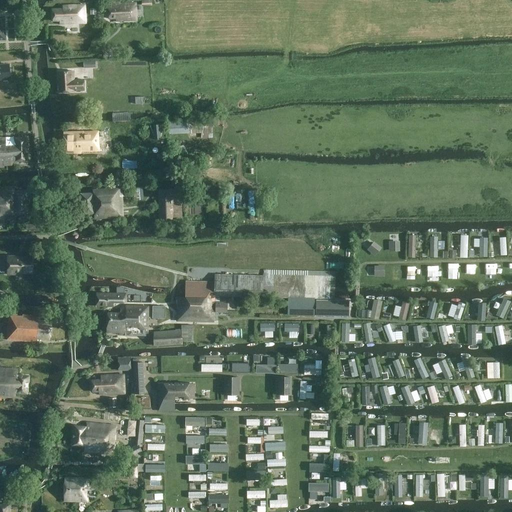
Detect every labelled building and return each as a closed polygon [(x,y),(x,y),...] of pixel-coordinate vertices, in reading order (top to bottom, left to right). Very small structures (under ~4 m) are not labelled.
[(136,20),(135,3),(118,4),(118,3),(110,4),(110,7),(108,8),(109,19),(115,19),(115,21),(136,20)] [(85,23),(85,5),(62,6),(63,9),(52,10),(53,21),(60,21),(60,24),(85,23)] [(0,80),(10,79),(9,65),(0,65),(0,80)] [(74,92),(74,91),(84,91),(84,80),(74,80),(73,71),(58,72),(59,92),(74,92)] [(218,126),(218,119),(188,120),(188,134),(196,134),(201,134),(201,138),(212,138),(212,133),(212,134),(212,126),(218,126)] [(169,122),(169,135),(182,134),(182,121),(169,122)] [(99,151),(98,132),(82,132),(64,133),(64,151),(76,151),(80,151),(99,151)] [(28,162),(27,138),(15,138),(7,138),(0,138),(0,165),(12,165),(12,162),(28,162)] [(29,212),(29,191),(14,191),(14,187),(0,187),(0,218),(2,219),(2,218),(15,217),(15,213),(29,212)] [(123,217),(121,188),(93,190),(93,193),(81,194),(82,214),(94,214),(94,219),(123,217)] [(178,189),(171,189),(157,190),(158,203),(158,221),(173,220),(172,218),(178,218),(178,189)] [(468,235),(460,235),(459,257),(467,258),(468,235)] [(479,245),(479,257),(487,257),(487,236),(479,235),(479,237),(473,237),(473,245),(479,245)] [(430,236),(429,257),(437,257),(437,249),(444,249),(444,241),(438,241),(438,236),(430,236)] [(398,241),(389,241),(389,252),(398,252),(398,241)] [(372,242),(366,250),(375,256),(380,249),(372,242)] [(32,272),(32,258),(15,258),(15,257),(7,257),(7,274),(15,274),(15,273),(32,272)] [(374,266),(374,276),(384,275),(384,266),(374,266)] [(314,316),(314,303),(314,298),(334,298),(335,272),(263,270),(263,276),(263,297),(288,297),(288,303),(287,315),(314,316)] [(439,270),(427,270),(427,281),(439,281),(439,270)] [(185,282),(185,297),(214,298),(214,296),(263,297),(263,276),(214,275),(214,283),(185,282)] [(113,306),(113,302),(125,302),(125,294),(97,294),(97,306),(113,306)] [(214,322),(214,313),(227,313),(227,302),(214,302),(214,298),(185,297),(177,297),(177,321),(214,322)] [(503,318),(511,301),(504,298),(496,315),(503,318)] [(369,317),(378,319),(382,300),(372,299),(371,308),(359,308),(358,316),(369,317)] [(405,319),(409,302),(403,300),(401,306),(395,305),(393,315),(398,316),(398,317),(405,319)] [(348,317),(348,302),(316,301),(316,316),(348,317)] [(459,320),(465,304),(458,302),(457,306),(451,304),(447,316),(453,318),(459,320)] [(486,303),(478,303),(477,320),(485,321),(486,303)] [(145,333),(147,333),(148,307),(126,306),(120,309),(120,313),(107,313),(107,332),(119,332),(123,333),(125,333),(125,334),(125,335),(145,336),(145,333)] [(152,306),(152,318),(164,319),(165,306),(152,306)] [(37,339),(50,340),(52,322),(38,321),(39,316),(9,314),(7,340),(37,342),(37,339)] [(341,322),(341,342),(349,342),(349,339),(354,339),(355,332),(349,332),(349,322),(341,322)] [(363,323),(366,341),(372,340),(372,336),(378,335),(377,330),(371,331),(369,322),(363,323)] [(274,323),(259,323),(259,332),(264,332),(265,338),(273,338),(273,333),(272,333),(272,331),(274,331),(274,323)] [(388,323),(382,325),(389,342),(395,340),(388,323)] [(437,325),(441,342),(449,340),(447,333),(453,331),(453,332),(459,331),(459,325),(452,325),(451,323),(445,325),(445,324),(437,325)] [(299,324),(284,324),(284,331),(289,331),(289,338),(297,338),(297,331),(299,331),(299,324)] [(418,324),(412,325),(414,342),(421,342),(418,324)] [(467,324),(467,344),(475,344),(475,341),(481,341),(481,332),(475,332),(475,324),(467,324)] [(154,332),(153,346),(182,344),(182,342),(193,342),(192,325),(181,325),(181,330),(175,330),(175,331),(154,332)] [(502,325),(494,326),(498,345),(505,343),(502,325)] [(130,370),(130,357),(117,358),(118,371),(130,370)] [(365,380),(377,379),(376,359),(364,360),(365,380)] [(250,361),(231,360),(231,370),(250,370),(250,361)] [(143,389),(142,371),(142,362),(133,362),(134,372),(135,393),(143,393),(143,389)] [(297,362),(277,362),(277,371),(297,371),(297,362)] [(409,362),(402,366),(406,372),(412,368),(409,362)] [(355,363),(349,364),(352,379),(358,378),(355,363)] [(275,365),(256,364),(255,373),(275,373),(275,365)] [(397,364),(391,366),(394,380),(400,378),(397,364)] [(15,393),(27,394),(29,376),(16,375),(17,370),(0,368),(0,394),(15,396),(15,393)] [(125,394),(124,374),(101,376),(101,380),(92,380),(92,392),(93,392),(93,399),(102,398),(102,395),(125,394)] [(225,378),(225,393),(237,393),(238,378),(225,378)] [(277,379),(277,394),(290,394),(290,380),(277,379)] [(159,393),(159,402),(174,402),(174,396),(184,396),(184,398),(193,398),(193,384),(159,384),(159,390),(160,390),(160,393),(159,393)] [(394,397),(389,397),(389,388),(379,389),(380,407),(395,406),(394,397)] [(341,392),(344,406),(349,405),(347,391),(341,392)] [(417,394),(410,396),(409,391),(403,393),(406,406),(419,403),(417,394)] [(133,456),(141,452),(144,421),(138,420),(135,445),(129,448),(133,456)] [(185,421),(186,431),(206,430),(205,421),(185,421)] [(72,445),(113,449),(115,426),(87,423),(87,427),(82,426),(74,426),(72,445)] [(406,448),(405,427),(394,428),(394,438),(399,437),(399,449),(406,448)] [(164,439),(164,430),(144,429),(144,439),(164,439)] [(377,429),(377,449),(385,448),(384,429),(377,429)] [(283,430),(268,430),(268,438),(283,438),(283,430)] [(284,445),(265,446),(266,454),(284,453),(284,445)] [(148,456),(165,455),(164,447),(147,448),(148,456)] [(340,464),(344,464),(344,457),(333,457),(332,476),(339,476),(340,464)] [(148,460),(148,468),(165,467),(165,459),(148,460)] [(267,464),(268,474),(287,472),(286,462),(267,464)] [(309,466),(309,476),(329,475),(328,465),(309,466)] [(129,478),(132,478),(132,488),(145,488),(145,473),(137,473),(137,467),(129,467),(129,478)] [(450,477),(436,477),(437,501),(446,501),(445,494),(450,494),(450,477)] [(64,501),(87,502),(88,478),(64,478),(64,501)] [(458,479),(459,495),(467,495),(466,485),(475,485),(475,478),(458,479)] [(488,478),(480,478),(481,501),(489,501),(488,478)] [(394,498),(402,498),(403,483),(408,483),(408,479),(395,479),(394,498)] [(355,500),(361,500),(361,493),(366,493),(366,481),(355,481),(355,500)] [(328,494),(329,485),(311,484),(311,493),(328,494)] [(247,494),(247,503),(266,502),(265,494),(247,494)] [(228,507),(228,500),(209,499),(209,507),(228,507)] [(288,511),(287,503),(270,503),(270,511),(288,511)]
